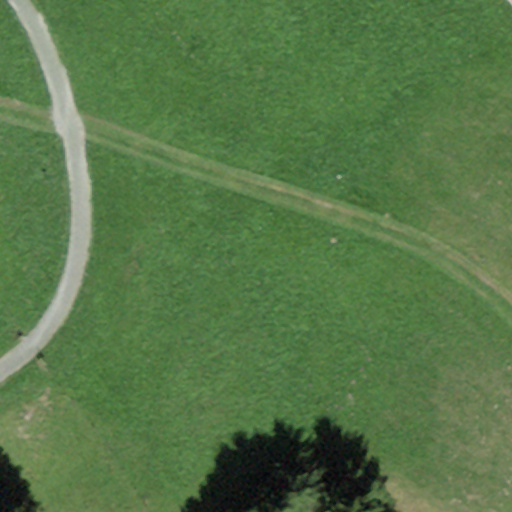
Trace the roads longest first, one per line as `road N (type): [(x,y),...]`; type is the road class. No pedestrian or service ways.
road 1 (track): [(0,106),(434,245),(511,320)]
road 2 (track): [(18,0),(44,44),(70,130),(81,229),(58,309),(36,341),(0,370)]
